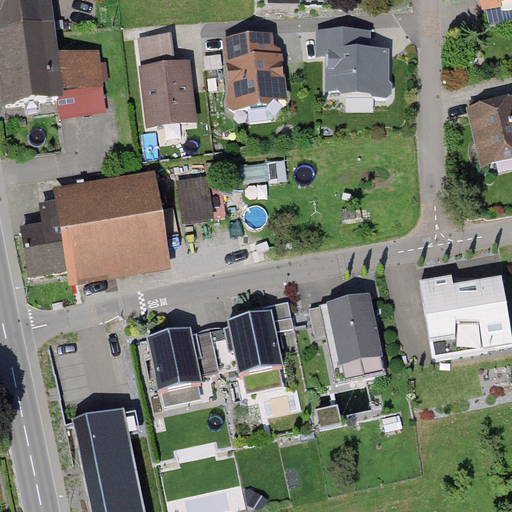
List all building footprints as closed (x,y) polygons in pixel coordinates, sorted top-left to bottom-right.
[(0,0),(0,37),(50,31),(46,0),(0,0)] [(511,0),(481,0),(487,21),(511,14),(511,0)] [(54,60),(50,31),(0,37),(0,62),(6,109),(59,102),(58,95),(98,90),(94,55),(54,60)] [(359,37),(319,37),(319,58),(330,58),(330,95),(366,95),(374,102),(387,102),(390,98),(390,89),(387,85),(387,56),(359,56),(359,37)] [(173,73),(169,42),(142,45),(152,129),(192,124),(186,72),(173,73)] [(269,43),(229,48),(231,67),(229,67),(233,99),(229,103),(230,111),(235,115),(251,113),(257,105),(285,102),(280,59),(271,55),(269,43)] [(471,106),(485,164),(511,157),(511,106),(496,111),(494,101),(471,106)] [(245,183),(288,181),(287,165),(244,167),(245,183)] [(207,185),(185,189),(190,224),(213,220),(207,185)] [(30,279),(168,257),(157,193),(42,212),(45,233),(23,236),(30,279)] [(434,363),(511,348),(511,341),(502,283),(454,292),(452,281),(420,287),(434,363)] [(337,388),(387,377),(371,300),(309,312),(316,343),(327,341),(337,388)] [(241,381),(284,372),(272,317),(229,326),(230,332),(211,336),(221,379),(239,375),(241,381)] [(192,340),(191,334),(148,343),(159,398),(202,389),(201,383),(221,379),(211,336),(192,340)] [(341,417),(339,408),(321,412),(316,413),(321,433),(343,428),(341,417)] [(134,511),(117,421),(72,429),(88,511),(134,511)]
